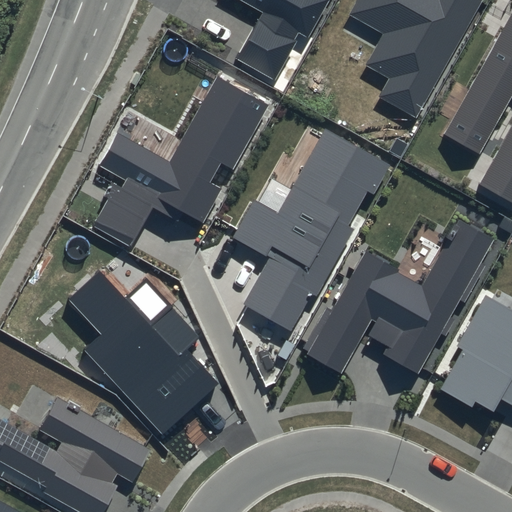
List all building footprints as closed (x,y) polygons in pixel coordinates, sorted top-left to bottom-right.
[(243,0),(265,12),(239,59),(276,79),(297,40),(295,39),(299,33),(309,38),(329,0),(243,0)] [(357,0),(349,15),(382,34),(365,66),(388,79),(378,96),(417,118),(483,0),(357,0)] [(511,12),(444,134),(480,154),(511,98),(511,126),(480,183),(511,201),(511,12)] [(270,104),(216,75),(169,161),(118,133),(100,166),(126,180),(122,188),(116,185),(94,226),(131,246),(153,206),(174,218),(179,208),(204,222),(222,188),(211,182),(221,164),(233,171),(270,104)] [(243,297),(286,323),(382,160),(322,124),(275,205),(250,190),(227,229),(269,253),(243,297)] [(362,237),(295,352),(338,377),(361,339),(417,371),(497,232),(453,207),(418,269),(362,237)] [(99,272),(69,300),(100,334),(83,350),(162,435),(217,384),(185,350),(200,336),(146,278),(123,298),(99,272)] [(511,298),(494,288),(438,383),(489,413),(500,394),(511,400),(511,298)] [(152,449),(57,395),(37,429),(61,443),(58,449),(0,416),(0,459),(49,487),(46,492),(80,511),(103,511),(118,485),(113,483),(118,474),(133,483),(152,449)] [(20,511),(0,500),(0,511),(20,511)]
